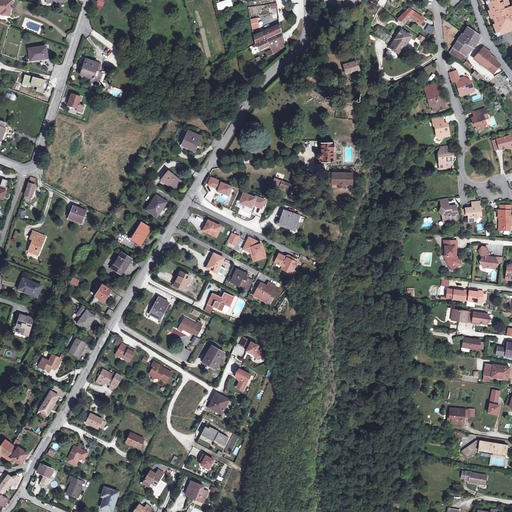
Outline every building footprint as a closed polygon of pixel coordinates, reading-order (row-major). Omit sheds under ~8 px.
[(0,0),(0,11),(5,12),(4,15),(12,16),(13,2),(0,0)] [(230,0),(227,0),(216,2),(217,10),(232,7),(230,0)] [(488,0),(486,1),(487,5),(490,4),(492,11),(490,11),(492,19),(495,18),(497,24),(495,25),(498,32),(500,31),(501,35),(510,32),(511,31),(511,7),(509,9),(506,2),(508,2),(507,0),(488,0)] [(424,19),(409,8),(398,20),(405,24),(410,17),(421,24),(424,19)] [(424,30),(430,35),(434,28),(428,24),(424,30)] [(256,44),(258,44),(281,33),(280,25),(254,35),(256,44)] [(381,37),(385,31),(380,28),(376,35),(380,38),(381,37)] [(468,29),(465,35),(463,34),(454,47),(463,54),(465,55),(466,55),(467,56),(469,55),(474,47),(480,37),(475,34),(468,29)] [(400,54),(412,36),(402,30),(398,36),(393,32),(391,35),(390,35),(386,41),(392,45),(390,47),(400,54)] [(386,41),(390,35),(385,31),(381,37),(386,41)] [(284,39),(281,33),(258,44),(260,50),(269,46),(284,39)] [(272,50),(273,54),(287,47),(286,46),(284,39),(269,46),(272,50)] [(386,55),(390,49),(385,45),(380,51),(386,55)] [(47,57),(45,46),(28,49),(30,60),(47,57)] [(463,54),(454,47),(450,53),(461,60),(465,55),(463,54)] [(475,59),(488,69),(495,60),(492,57),(491,56),(482,50),(475,59)] [(342,62),(344,71),(357,67),(354,58),(342,62)] [(98,86),(102,74),(99,73),(101,65),(86,59),(81,75),(91,79),(90,83),(98,86)] [(471,69),(473,64),(465,60),(463,64),(471,69)] [(500,67),(495,60),(488,69),(494,74),(500,67)] [(457,69),(450,72),(453,80),(456,79),(461,96),(470,93),(470,90),(471,86),(474,86),(472,80),(466,81),(464,76),(460,77),(457,69)] [(437,110),(438,111),(445,109),(442,98),(441,98),(436,85),(429,87),(431,94),(426,95),(429,103),(431,102),(433,108),(437,110)] [(15,101),(17,96),(7,92),(5,97),(15,101)] [(72,94),(68,105),(71,106),(77,108),(76,110),(82,112),(85,106),(79,104),(81,97),(72,94)] [(486,109),(478,112),(480,117),(476,118),(473,119),(475,127),(477,126),(478,131),(485,129),(487,125),(486,120),(484,115),(488,114),(486,109)] [(447,127),(447,123),(445,124),(444,116),(434,118),(433,118),(434,125),(436,127),(437,136),(443,139),(445,137),(446,134),(446,133),(450,132),(449,127),(447,127)] [(181,145),(192,150),(199,137),(187,131),(181,145)] [(511,149),(511,140),(511,136),(498,140),(500,150),(506,148),(511,149)] [(322,163),(334,163),(334,152),(335,152),(334,143),(321,144),(322,155),(318,155),(319,160),(320,160),(320,162),(322,162),(322,163)] [(452,169),(451,160),(451,158),(453,158),(455,158),(454,152),(452,153),(451,147),(441,148),(442,154),(439,154),(440,164),(444,164),(445,169),(452,169)] [(352,184),(352,172),(332,171),(332,183),(338,183),(338,187),(345,187),(345,184),(352,184)] [(173,190),(179,180),(167,172),(161,181),(173,190)] [(224,193),(229,195),(233,186),(227,184),(227,185),(223,184),(224,183),(211,178),(208,185),(217,188),(219,188),(217,192),(223,194),(224,193)] [(1,186),(0,185),(0,195),(4,197),(7,188),(6,188),(8,181),(3,179),(1,186)] [(293,192),(295,186),(276,179),(274,184),(293,192)] [(32,197),(34,191),(36,185),(34,184),(35,181),(31,180),(30,183),(29,183),(25,195),(32,197)] [(248,206),(252,208),(253,204),(262,208),(265,200),(256,197),(256,198),(244,193),(241,202),(248,205),(248,206)] [(160,217),(166,203),(152,197),(149,205),(152,206),(149,212),(160,217)] [(442,209),(443,216),(445,216),(446,217),(447,223),(458,221),(456,213),(458,212),(457,208),(452,208),(449,207),(449,199),(442,200),(443,208),(442,209)] [(480,214),(482,214),(481,202),(478,202),(473,202),(473,209),(467,209),(468,216),(470,215),(470,223),(476,223),(480,218),(480,214)] [(74,212),(71,219),(82,223),(87,211),(74,206),(72,211),(74,212)] [(506,229),(506,231),(511,231),(511,226),(511,225),(511,206),(508,206),(508,211),(502,210),(500,210),(499,218),(501,218),(501,221),(500,229),(506,229)] [(298,218),(298,215),(284,211),(280,224),(284,226),(285,224),(299,229),(302,219),(298,218)] [(204,230),(217,236),(221,227),(209,220),(204,230)] [(142,223),(136,233),(137,234),(134,239),(142,244),(152,229),(142,223)] [(39,238),(32,235),(31,239),(33,240),(29,252),(34,253),(35,249),(40,251),(46,236),(40,234),(39,238)] [(239,237),(233,234),(229,242),(235,246),(239,237)] [(249,238),(245,247),(254,251),(257,260),(267,257),(262,244),(259,242),(258,243),(256,242),(257,241),(249,238)] [(455,265),(459,263),(457,258),(455,258),(454,256),(454,247),(456,247),(456,241),(443,241),(443,247),(445,247),(445,256),(445,260),(451,270),(456,268),(455,265)] [(495,256),(490,255),(487,255),(487,252),(489,252),(485,244),(481,244),(481,245),(478,247),(481,254),(483,254),(482,257),(480,261),(482,261),(482,266),(484,266),(493,267),(494,267),(494,264),(495,258),(495,256)] [(254,251),(245,247),(244,249),(252,253),(255,261),(257,260),(254,251)] [(131,264),(133,260),(123,254),(114,269),(123,275),(126,271),(126,270),(130,264),(131,264)] [(226,269),(221,267),(225,259),(214,254),(210,263),(210,264),(208,268),(214,271),(214,270),(218,272),(217,274),(223,277),(226,269)] [(293,270),(294,270),(299,261),(292,258),(290,260),(288,258),(280,255),(278,259),(275,263),(284,267),(282,270),(289,273),(290,271),(293,270)] [(240,284),(240,286),(248,290),(252,281),(249,279),(248,277),(249,275),(241,271),(241,272),(237,270),(232,280),(240,284)] [(174,285),(184,290),(191,277),(181,272),(174,285)] [(73,276),(69,282),(76,286),(79,280),(73,276)] [(32,282),(25,279),(24,279),(19,289),(38,297),(42,286),(32,282)] [(268,294),(271,295),(276,286),(269,282),(267,287),(261,283),(257,291),(258,291),(256,296),(264,301),(268,294)] [(95,296),(104,302),(112,291),(103,285),(95,296)] [(468,299),(469,291),(465,291),(465,292),(449,290),(448,298),(464,301),(465,298),(468,299)] [(478,299),(483,300),(484,292),(480,291),(479,293),(469,291),(468,299),(468,301),(478,303),(478,299)] [(208,304),(214,307),(218,309),(220,303),(230,307),(235,297),(225,292),(223,296),(223,298),(219,296),(213,293),(208,304)] [(151,313),(161,319),(170,303),(160,297),(151,313)] [(211,312),(214,307),(208,304),(205,310),(211,312)] [(96,316),(92,313),(81,306),(75,314),(81,318),(78,323),(86,329),(96,316)] [(106,316),(110,319),(114,312),(110,309),(106,316)] [(452,320),(459,321),(459,319),(463,319),(462,321),(467,322),(469,312),(453,309),(452,320)] [(489,314),(474,312),(472,323),(477,324),(477,323),(487,324),(489,314)] [(34,319),(20,315),(17,327),(21,328),(20,330),(22,332),(27,334),(29,333),(34,319)] [(180,327),(183,329),(192,334),(192,333),(198,336),(202,328),(201,328),(202,325),(198,322),(197,324),(185,318),(180,327)] [(193,336),(191,343),(197,345),(199,338),(193,336)] [(244,338),(240,345),(248,349),(247,351),(254,355),(256,359),(259,360),(263,357),(261,352),(257,350),(258,347),(251,343),(252,342),(244,338)] [(475,339),(465,338),(464,347),(473,348),(473,349),(480,350),(481,340),(475,339)] [(84,348),(86,344),(77,339),(70,352),(79,357),(84,348)] [(131,348),(129,347),(122,343),(116,354),(130,361),(136,351),(131,348)] [(511,343),(508,343),(507,348),(498,347),(497,355),(511,357),(511,343)] [(203,362),(216,369),(225,353),(213,346),(211,350),(210,350),(203,362)] [(52,366),(56,368),(61,358),(53,354),(50,360),(44,358),(40,367),(49,372),(51,368),(52,366)] [(153,361),(150,364),(152,365),(150,370),(152,378),(156,377),(158,378),(159,378),(165,381),(171,372),(164,368),(163,369),(160,367),(160,365),(153,361)] [(510,368),(493,365),(493,366),(486,365),(484,375),(492,376),(492,377),(506,379),(507,373),(509,373),(510,368)] [(244,389),(251,375),(239,369),(235,377),(241,379),(237,386),(244,389)] [(99,379),(103,381),(111,386),(112,383),(118,386),(123,377),(114,372),(113,374),(104,370),(102,372),(100,376),(99,379)] [(40,410),(51,391),(49,390),(38,409),(40,410)] [(500,391),(493,390),(491,399),(498,401),(500,391)] [(59,396),(51,391),(40,410),(48,415),(59,396)] [(222,413),(230,400),(217,393),(210,406),(222,413)] [(498,405),(498,401),(491,399),(488,413),(498,415),(500,406),(498,405)] [(452,423),(464,424),(464,417),(469,418),(469,416),(470,410),(465,410),(465,411),(460,411),(460,409),(451,409),(450,416),(452,416),(452,423)] [(106,422),(103,420),(103,419),(91,414),(86,423),(99,429),(99,427),(103,429),(106,422)] [(225,446),(229,438),(223,434),(224,434),(210,427),(209,430),(205,428),(202,435),(215,441),(215,440),(219,442),(219,443),(225,446)] [(132,444),(141,448),(145,439),(131,433),(127,442),(132,445),(132,444)] [(160,438),(176,447),(179,442),(162,433),(160,438)] [(0,447),(0,453),(13,463),(15,460),(22,465),(29,454),(19,447),(18,448),(13,445),(6,440),(1,446),(0,447)] [(469,458),(475,454),(479,451),(490,453),(490,454),(492,454),(498,455),(499,454),(508,456),(508,454),(509,446),(477,441),(463,451),(468,459),(469,458)] [(81,459),(85,460),(88,452),(75,446),(68,461),(77,466),(81,457),(82,458),(81,459)] [(214,460),(204,454),(201,460),(204,461),(202,465),(209,469),(214,460)] [(511,454),(508,454),(508,456),(499,454),(498,455),(492,454),(490,464),(508,467),(509,459),(510,459),(511,454)] [(42,482),(48,484),(54,470),(41,464),(38,472),(45,475),(42,482)] [(164,473),(159,470),(156,475),(151,471),(143,483),(149,487),(152,483),(156,485),(164,473)] [(471,472),(467,471),(465,480),(470,480),(469,482),(485,485),(487,476),(471,473),(471,472)] [(8,475),(0,486),(0,494),(2,495),(11,484),(12,483),(13,484),(12,485),(14,487),(19,478),(16,476),(11,477),(8,475)] [(82,486),(81,486),(83,482),(73,478),(66,493),(77,498),(82,486)] [(35,483),(31,482),(27,490),(31,492),(35,484),(35,483)] [(199,499),(198,501),(204,504),(208,493),(202,491),(203,487),(190,483),(187,492),(189,492),(187,497),(193,499),(193,497),(199,499)] [(102,508),(113,511),(119,492),(105,487),(102,496),(106,498),(102,508)] [(2,495),(0,494),(0,502),(4,505),(9,499),(2,495)]
